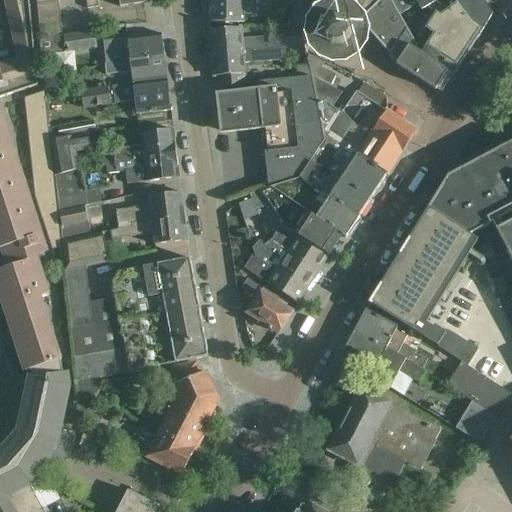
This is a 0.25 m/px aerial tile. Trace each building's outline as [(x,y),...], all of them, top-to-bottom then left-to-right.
[(6,0),(17,50),(32,47),(28,0),(6,0)] [(96,0),(85,0),(87,9),(98,8),(96,0)] [(356,25),(359,22),(380,0),(315,0),(316,2),(321,18),(324,15),(327,13),(330,12),(334,11),(337,11),(341,11),(344,12),(347,14),(350,16),(353,19),(354,22),(356,25)] [(389,0),(380,0),(359,22),(360,22),(390,56),(388,59),(391,60),(397,64),(396,66),(416,79),(436,92),(437,90),(441,93),(442,94),(443,93),(453,77),(454,76),(422,55),(416,51),(418,48),(414,41),(407,30),(407,29),(396,11),(389,0)] [(389,0),(396,11),(414,0),(389,0)] [(403,8),(396,11),(407,29),(407,30),(414,41),(418,48),(416,51),(422,55),(454,76),(480,36),(483,32),(471,24),(453,0),(446,0),(444,1),(439,0),(435,2),(433,0),(414,0),(414,1),(403,8)] [(453,0),(471,24),(483,32),(488,24),(493,15),(482,0),(453,0)] [(272,2),(210,2),(210,23),(244,23),(244,14),(271,14),(272,2)] [(58,3),(36,5),(38,16),(59,14),(58,3)] [(324,15),(321,18),(318,24),(316,31),(317,38),(320,44),(325,49),(332,51),(339,52),(346,50),(351,45),(355,39),(357,32),(356,25),(354,22),(353,19),(350,16),(347,14),(344,12),(341,11),(337,11),(334,11),(330,12),(327,13),(324,15)] [(59,14),(38,16),(39,28),(61,26),(59,14)] [(61,26),(39,28),(40,39),(42,39),(62,37),(61,26)] [(270,49),(285,48),(284,37),(268,38),(243,40),(242,29),(210,31),(212,54),(270,49)] [(95,33),(62,37),(42,39),(43,55),(65,52),(65,53),(96,50),(95,33)] [(111,66),(164,59),(161,34),(127,39),(112,41),(113,53),(110,54),(111,66)] [(36,86),(32,47),(17,50),(20,60),(0,66),(0,292),(26,373),(29,372),(35,370),(59,363),(65,362),(45,300),(53,298),(40,259),(52,256),(0,98),(36,86)] [(285,60),(285,48),(270,49),(212,54),(214,77),(217,77),(218,89),(245,86),(243,63),(285,60)] [(133,85),(167,81),(164,59),(111,66),(112,76),(131,73),(133,85)] [(406,149),(401,146),(411,130),(407,127),(407,126),(356,93),(342,114),(333,108),(342,93),(330,87),(335,75),(321,68),(315,79),(313,78),(317,98),(322,118),(323,123),(332,130),(331,132),(336,135),(335,135),(336,136),(336,137),(350,146),(347,149),(388,176),(406,149)] [(297,179),(300,180),(326,141),(323,123),(322,118),(317,98),(313,78),(312,76),(256,83),(257,92),(219,96),(223,132),(261,128),(269,189),(297,179)] [(167,81),(133,85),(115,88),(91,92),(80,95),(83,109),(94,107),(114,104),(114,105),(135,103),(137,116),(171,111),(167,81)] [(62,249),(45,92),(24,99),(34,197),(52,251),(62,249)] [(52,141),(52,142),(90,136),(89,134),(96,133),(94,121),(58,127),(60,140),(52,141)] [(326,141),(300,180),(309,186),(359,217),(386,176),(387,177),(388,176),(347,149),(350,146),(336,137),(336,136),(335,135),(336,135),(331,132),(332,130),(323,123),(326,141)] [(114,163),(176,155),(173,130),(140,134),(141,145),(133,146),(133,150),(113,152),(114,163)] [(55,166),(56,176),(79,172),(76,153),(92,150),(90,136),(52,142),(55,166)] [(511,221),(497,229),(511,258),(511,142),(448,177),(427,210),(464,231),(511,205),(511,221)] [(106,166),(108,175),(126,173),(127,185),(179,179),(176,155),(114,163),(115,164),(106,166)] [(56,176),(60,212),(85,207),(85,206),(102,202),(99,189),(85,192),(81,172),(79,172),(56,176)] [(269,189),(260,192),(269,205),(282,225),(287,229),(293,233),(306,212),(342,236),(346,239),(349,235),(350,236),(357,225),(356,224),(360,218),(359,217),(309,186),(300,180),(297,179),(269,189)] [(260,192),(249,196),(256,211),(269,205),(260,192)] [(110,231),(110,232),(131,228),(130,224),(184,217),(181,193),(149,197),(150,207),(116,211),(118,230),(110,231)] [(85,207),(60,212),(63,242),(102,234),(102,233),(90,236),(85,207)] [(375,308),(419,335),(430,317),(440,302),(449,287),(458,272),(468,257),(479,239),(464,231),(427,210),(418,226),(408,241),(401,253),(399,256),(398,258),(390,271),(383,282),(380,286),(371,301),(377,305),(375,308)] [(342,236),(306,212),(293,233),(324,254),(329,256),(342,236)] [(153,235),(155,246),(187,242),(184,217),(130,224),(131,228),(110,232),(112,241),(132,238),(153,235)] [(293,233),(287,229),(282,225),(270,242),(289,254),(291,253),(303,261),(302,262),(318,272),(329,256),(324,254),(293,233)] [(235,231),(236,239),(247,238),(246,230),(235,231)] [(63,242),(66,272),(85,268),(108,263),(102,234),(63,242)] [(289,279),(307,290),(318,272),(302,262),(303,261),(291,253),(289,254),(270,242),(265,246),(260,241),(253,247),(258,261),(276,273),(280,268),(291,276),(289,279)] [(297,304),(307,290),(289,279),(291,276),(280,268),(276,273),(258,261),(253,247),(252,249),(255,259),(252,257),(244,269),(297,304)] [(499,262),(497,256),(488,259),(490,265),(499,262)] [(113,282),(116,298),(120,323),(196,309),(189,259),(120,272),(113,282)] [(490,265),(493,272),(502,269),(499,262),(490,265)] [(73,361),(77,382),(99,377),(104,377),(129,372),(125,351),(120,323),(116,298),(88,303),(85,268),(66,272),(72,329),(73,361)] [(287,305),(248,280),(241,290),(257,299),(247,314),(269,328),(268,329),(271,331),(271,330),(278,334),(292,313),(285,308),(287,305)] [(509,297),(507,290),(500,292),(503,300),(509,297)] [(503,300),(506,307),(511,304),(509,297),(503,300)] [(202,358),(196,309),(120,323),(125,351),(129,372),(169,364),(197,359),(202,358)] [(366,311),(354,332),(410,362),(415,352),(402,345),(408,334),(397,329),(366,311)] [(438,347),(438,348),(468,366),(478,350),(448,331),(446,334),(438,347)] [(354,332),(342,355),(393,382),(399,373),(418,383),(425,372),(410,363),(410,362),(354,332)] [(197,359),(169,364),(171,376),(165,377),(170,389),(174,387),(179,399),(173,410),(172,412),(206,429),(213,415),(212,411),(215,405),(215,395),(206,376),(201,375),(200,375),(197,359)] [(67,374),(63,375),(59,363),(35,370),(29,372),(31,379),(29,379),(26,393),(25,393),(18,423),(19,423),(16,435),(15,435),(6,445),(5,444),(0,450),(0,511),(162,511),(164,509),(154,504),(154,505),(128,491),(117,511),(45,511),(31,485),(32,485),(57,444),(69,387),(67,374)] [(447,386),(465,398),(496,417),(510,395),(478,374),(474,371),(461,363),(447,386)] [(99,377),(77,382),(79,395),(85,394),(95,399),(94,397),(101,388),(99,377)] [(441,430),(361,388),(328,451),(353,464),(349,470),(352,479),(358,483),(361,479),(388,493),(403,465),(419,473),(441,430)] [(85,394),(79,395),(82,420),(91,419),(96,412),(95,399),(85,394)] [(161,434),(194,451),(206,429),(172,412),(173,410),(159,403),(153,413),(168,420),(161,434)] [(456,430),(480,444),(487,432),(463,417),(456,430)] [(194,451),(161,434),(153,448),(139,440),(134,450),(182,475),(194,451)] [(370,511),(364,508),(346,499),(339,511),(322,511),(304,503),(299,511),(370,511)]
